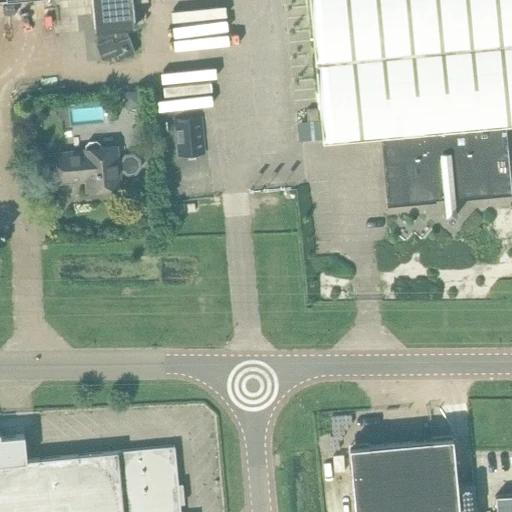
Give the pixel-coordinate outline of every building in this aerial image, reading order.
[(91,0),(95,31),(98,30),(99,42),(96,43),(102,59),(117,54),(118,59),(135,53),(129,36),(126,37),(125,27),(135,27),(132,0),(91,0)] [(511,0),(309,0),(322,142),(382,136),(389,204),(510,193),(503,125),(511,124),(511,0)] [(138,92),(126,93),(127,102),(133,107),(139,107),(138,92)] [(318,120),(317,109),(306,110),(307,121),(318,120)] [(200,117),(173,119),(175,151),(203,149),(200,117)] [(84,152),(54,155),(57,182),(79,180),(79,178),(87,177),(88,190),(119,187),(118,170),(122,170),(128,175),(134,174),(140,168),(139,160),(132,155),(126,155),(121,161),(117,162),(115,147),(100,148),(100,145),(96,141),(89,142),(86,146),(86,150),(84,150),(84,152)] [(185,213),(184,203),(174,204),(175,214),(185,213)] [(0,511),(180,511),(174,446),(26,459),(24,434),(0,436),(0,511)] [(353,447),(350,450),(355,511),(476,511),(474,482),(455,484),(451,441),(447,438),(353,447)] [(333,456),(334,472),(344,471),(343,455),(333,456)] [(511,511),(511,494),(510,494),(495,496),(496,511),(511,511)]
